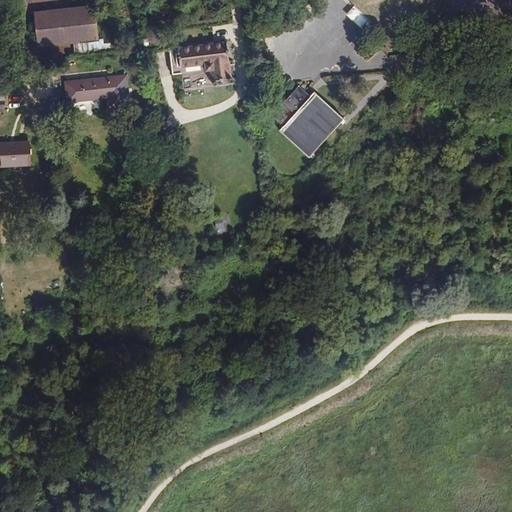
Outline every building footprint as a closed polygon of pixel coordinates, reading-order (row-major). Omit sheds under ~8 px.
[(424,0),(348,0),(390,38),(424,0)] [(73,42),(99,40),(95,6),(34,13),(38,46),(73,42)] [(75,56),(105,53),(104,39),(99,40),(73,42),(75,56)] [(227,42),(179,49),(182,67),(206,64),(206,70),(211,70),(213,80),(232,78),(227,42)] [(126,76),(66,83),(68,102),(107,97),(108,108),(129,105),(126,76)] [(311,96),(299,85),(271,116),(283,126),(279,130),(309,157),(343,118),(314,92),(311,96)] [(29,142),(0,143),(0,166),(30,164),(29,142)] [(112,302),(93,306),(96,319),(115,315),(112,302)]
